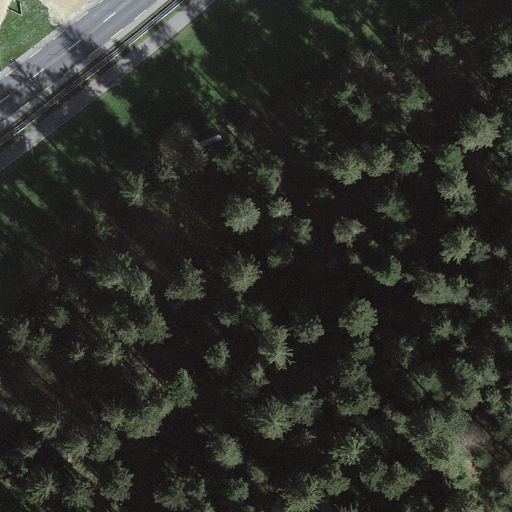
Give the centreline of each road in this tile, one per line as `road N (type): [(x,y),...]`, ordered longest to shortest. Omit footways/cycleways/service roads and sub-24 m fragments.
road 1 (track): [(210,0),(0,162)]
road 2 (primary): [(0,102),(130,0)]
